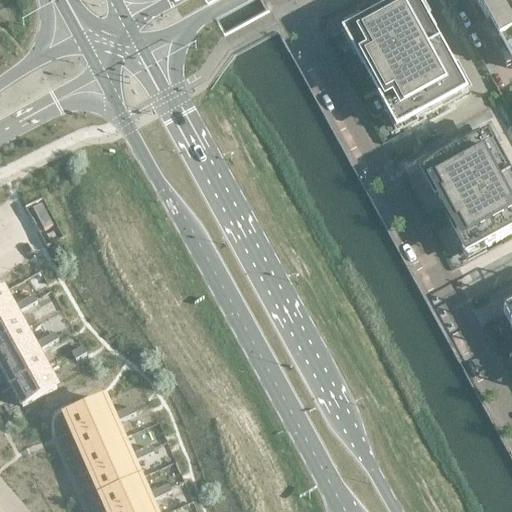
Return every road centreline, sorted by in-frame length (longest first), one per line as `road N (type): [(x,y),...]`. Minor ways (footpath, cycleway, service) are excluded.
road 1 (secondary): [(393,511),(139,48)]
road 2 (secondary): [(99,76),(344,511)]
road 3 (residential): [(450,305),(283,0)]
road 4 (residential): [(511,414),(450,305)]
